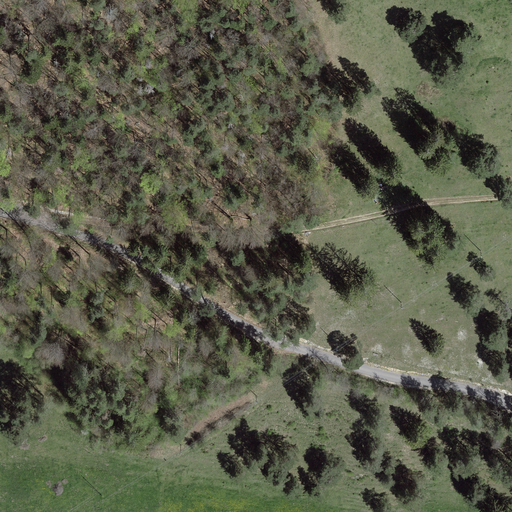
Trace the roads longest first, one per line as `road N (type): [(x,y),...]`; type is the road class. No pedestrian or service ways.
road 1 (unclassified): [(511,400),(388,378),(301,349),(244,325),(74,226),(0,215)]
road 2 (track): [(74,226),(267,236),(511,198)]
